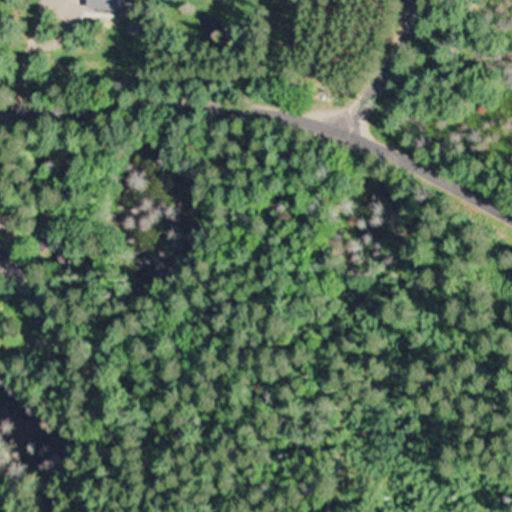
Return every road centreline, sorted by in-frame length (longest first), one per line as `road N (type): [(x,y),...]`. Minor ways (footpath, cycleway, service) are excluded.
road 1 (residential): [(0,107),(218,102),(288,115),(396,149),(511,210)]
road 2 (residential): [(348,133),(396,66),(405,0)]
